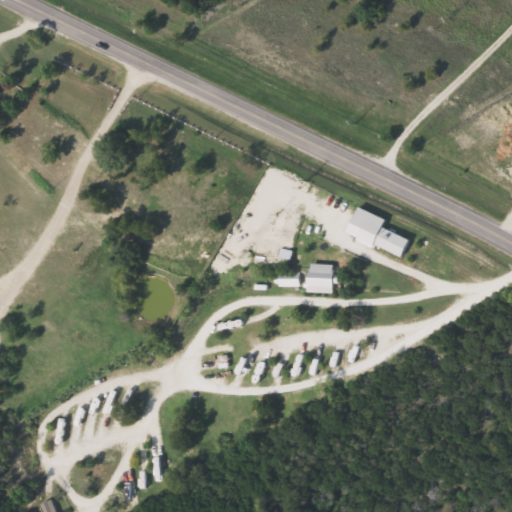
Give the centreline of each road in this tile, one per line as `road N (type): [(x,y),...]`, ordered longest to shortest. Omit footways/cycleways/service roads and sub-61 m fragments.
road 1 (secondary): [(511,241),(20,0)]
road 2 (residential): [(330,304),(215,277),(125,290),(63,341),(31,416)]
road 3 (residential): [(511,279),(330,304)]
